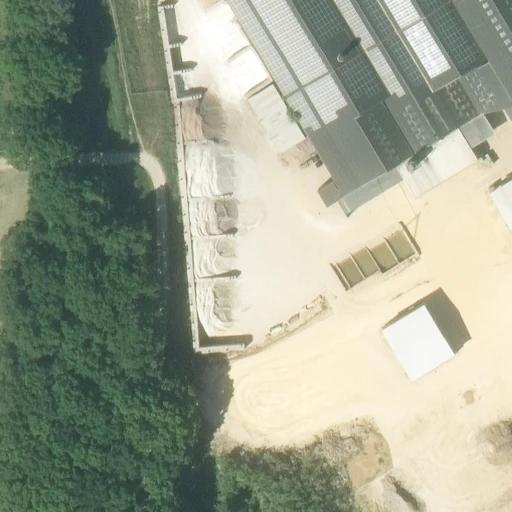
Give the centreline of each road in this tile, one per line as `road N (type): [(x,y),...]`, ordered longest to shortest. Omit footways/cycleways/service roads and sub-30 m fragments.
road 1 (track): [(138,511),(164,355),(158,173),(142,159)]
road 2 (track): [(142,159),(0,162)]
